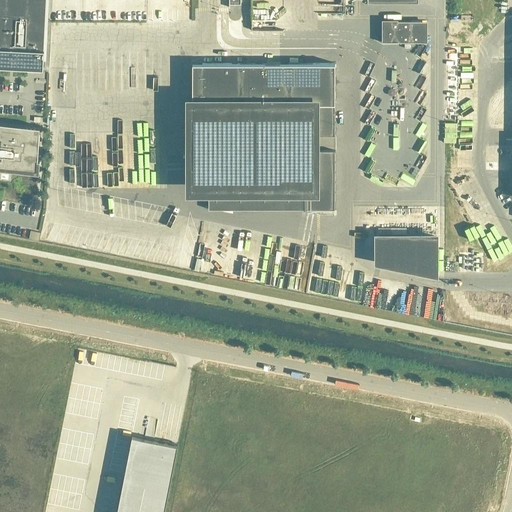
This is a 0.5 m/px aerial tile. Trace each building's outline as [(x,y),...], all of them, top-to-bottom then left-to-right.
[(46,0),(0,0),(0,68),(43,70),(44,52),(46,0)] [(71,0),(72,11),(85,10),(84,0),(71,0)] [(92,6),(93,21),(130,18),(130,7),(126,7),(125,0),(116,0),(117,8),(110,8),(110,5),(92,6)] [(421,42),(421,21),(410,21),(382,21),(383,21),(383,42),(382,42),(382,43),(398,43),(398,42),(421,42)] [(321,23),(321,32),(331,32),(331,23),(321,23)] [(312,151),(312,136),(335,136),(335,63),(192,63),(192,188),(209,188),(209,209),(335,210),(335,151),(312,151)] [(511,135),(511,69),(493,69),(492,136),(511,135)] [(390,92),(400,92),(400,80),(390,80),(390,92)] [(0,165),(35,170),(40,127),(25,125),(0,122),(0,165)] [(370,175),(376,164),(370,161),(364,172),(370,175)] [(355,224),(355,233),(369,232),(368,223),(355,224)] [(31,231),(29,239),(39,241),(40,233),(31,231)] [(368,247),(368,236),(358,236),(358,247),(368,247)] [(435,272),(435,236),(378,236),(377,237),(377,260),(377,262),(435,273),(435,272)] [(254,251),(265,251),(265,238),(254,238),(254,251)] [(313,262),(319,264),(323,248),(317,247),(313,262)] [(326,266),(341,268),(343,255),(328,252),(326,266)] [(392,412),(391,418),(406,421),(407,415),(392,412)] [(347,463),(358,456),(214,427),(203,435),(347,463)] [(163,511),(177,444),(132,435),(116,511),(163,511)] [(366,450),(357,457),(361,464),(386,447),(382,440),(374,445),(366,450)]
